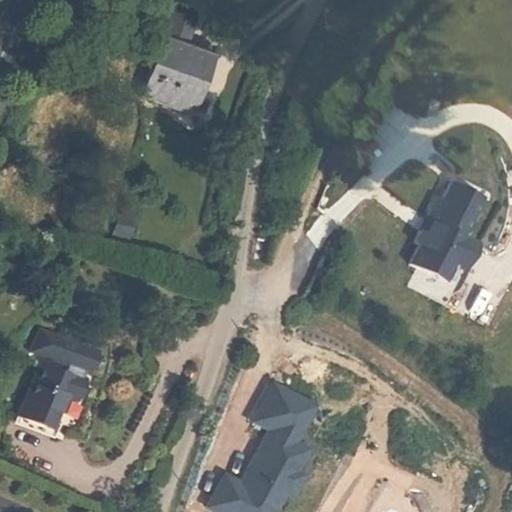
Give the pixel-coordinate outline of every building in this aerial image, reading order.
[(204,2),(190,27),(213,39),(226,14),(204,2)] [(156,92),(176,102),(183,88),(200,97),(216,66),(224,70),(235,50),(213,39),(190,27),(156,92)] [(183,88),(176,102),(174,106),(204,122),(230,73),(224,70),(216,66),(200,97),(183,88)] [(463,279),(472,260),(483,266),(494,243),(511,252),(511,250),(480,235),(500,195),(470,180),(455,209),(450,206),(444,219),(449,221),(444,231),(439,229),(433,241),(438,244),(428,263),(436,267),(462,280),(463,279)] [(125,190),(121,199),(139,209),(143,199),(125,190)] [(139,209),(121,199),(111,220),(129,229),(139,209)] [(444,219),(439,229),(444,231),(449,221),(444,219)] [(483,266),(472,260),(463,279),(474,284),(483,266)] [(52,349),(31,401),(62,414),(77,374),(88,378),(106,332),(50,309),(41,334),(72,346),(69,356),(52,349)]
